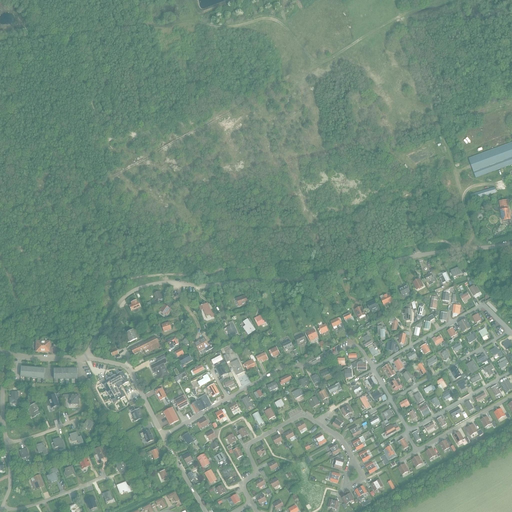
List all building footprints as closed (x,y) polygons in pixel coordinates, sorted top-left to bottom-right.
[(511,135),(511,136),(511,138),(511,142),(469,159),(476,177),(511,163),(511,135)] [(472,199),(496,191),(495,187),(470,194),(472,199)] [(507,203),(509,203),(508,200),(499,201),(503,221),(510,220),(507,203)] [(459,274),(462,273),(459,267),(457,268),(457,269),(451,271),(453,276),(459,273),(459,274)] [(445,274),(439,277),(441,279),(441,280),(442,283),(446,282),(446,283),(450,281),(446,273),(445,273),(445,274)] [(432,277),(430,274),(425,277),(428,282),(431,281),(432,283),(435,281),(433,277),(432,277)] [(413,282),(416,289),(423,286),(419,279),(413,282)] [(406,286),(399,289),(402,296),(410,292),(407,285),(406,286)] [(474,296),(479,293),(475,287),(474,286),(469,288),(474,296)] [(159,291),(154,294),(156,298),(155,298),(156,302),(163,298),(161,294),(160,294),(159,291)] [(463,302),(470,298),(467,293),(463,295),(462,293),(459,294),(460,297),(463,302)] [(384,298),(381,299),(384,305),(392,301),(389,295),(387,296),(387,295),(383,296),(384,298)] [(243,298),(243,296),(236,299),(239,306),(248,303),(246,297),(243,298)] [(133,310),(140,307),(138,302),(137,302),(136,300),(131,302),(133,306),(132,306),(133,310)] [(374,301),(367,305),(369,309),(370,311),(377,307),(374,301)] [(212,317),(215,316),(213,309),(210,310),(207,303),(202,305),(202,304),(199,306),(201,310),(204,309),(206,315),(210,314),(212,317)] [(167,316),(171,310),(164,305),(160,311),(167,316)] [(365,314),(362,307),(355,310),(358,317),(365,314)] [(410,309),(403,310),(403,313),(406,312),(407,320),(411,320),(410,309)] [(350,322),(354,321),(351,314),(350,315),(349,313),(343,316),(345,320),(349,319),(350,322)] [(477,322),(481,320),(478,313),(473,316),(474,319),(475,319),(477,322)] [(260,315),(254,318),(258,326),(265,323),(263,320),(260,315)] [(430,321),(434,319),(432,315),(427,318),(428,320),(426,320),(424,329),(429,329),(430,321)] [(336,326),(340,324),(338,318),(330,322),(334,329),(337,328),(336,326)] [(393,322),(392,329),(396,330),(397,321),(395,321),(396,319),(390,318),(389,322),(393,322)] [(255,329),(248,319),(243,322),(246,325),(243,327),(246,331),(247,330),(250,334),(255,329)] [(461,328),(462,329),(469,325),(465,319),(458,323),(460,326),(458,327),(459,329),(461,328)] [(164,331),(172,329),(169,322),(162,324),(164,331)] [(237,333),(236,330),(232,322),(229,323),(230,326),(226,328),(231,336),(237,333)] [(321,334),(328,331),(325,324),(319,327),(319,328),(318,329),(319,332),(320,331),(321,334)] [(456,334),(458,334),(457,332),(455,333),(452,328),(447,331),(451,337),(456,335),(456,334)] [(482,337),(483,338),(486,335),(486,334),(488,333),(485,328),(479,332),(482,337)] [(311,340),(314,339),(314,338),(317,337),(316,333),(314,329),(311,331),(307,333),(309,336),(311,340)] [(130,342),(137,338),(133,330),(126,334),(130,342)] [(360,343),(369,338),(365,332),(356,337),(360,343)] [(304,341),(305,343),(307,342),(303,334),(301,335),(295,338),(298,344),(304,341)] [(404,344),(406,335),(402,334),(401,335),(400,335),(400,336),(398,336),(396,338),(399,339),(398,342),(400,342),(400,343),(404,344)] [(470,343),(475,340),(473,335),(467,338),(470,343)] [(146,353),(161,346),(156,336),(131,348),(134,354),(144,349),(146,353)] [(440,336),(439,336),(436,338),(435,337),(433,339),(436,344),(443,340),(440,336)] [(169,345),(171,348),(179,344),(175,337),(167,341),(169,345)] [(204,338),(194,344),(199,352),(204,349),(206,352),(214,347),(211,342),(208,344),(204,338)] [(506,348),(511,345),(509,340),(503,343),(506,348)] [(49,352),(50,342),(36,341),(36,351),(49,352)] [(285,351),(293,347),(290,341),(282,345),(285,351)] [(387,349),(389,350),(393,350),(394,343),(395,344),(395,342),(389,341),(387,349)] [(462,347),(459,343),(457,345),(456,344),(455,345),(455,346),(453,347),(455,351),(462,347)] [(420,347),(421,349),(422,349),(425,354),(430,351),(426,344),(420,347)] [(375,351),(373,346),(372,345),(367,347),(373,357),(379,353),(377,350),(375,351)] [(280,354),(277,347),(269,351),(271,355),(272,354),(273,357),(278,355),(279,357),(281,356),(280,354)] [(499,351),(496,347),(491,350),(492,353),(494,356),(498,354),(499,357),(502,355),(500,350),(499,351)] [(184,354),(181,349),(175,352),(178,357),(184,354)] [(441,354),(444,359),(450,356),(447,351),(446,351),(446,350),(443,352),(443,353),(441,354)] [(250,362),(245,365),(247,370),(256,366),(254,362),(256,361),(252,352),(249,353),(252,360),(250,361),(250,362)] [(409,353),(407,355),(410,360),(416,356),(414,352),(410,354),(409,353)] [(256,357),(258,361),(262,359),(263,362),(268,359),(265,353),(256,357)] [(477,358),(480,362),(486,358),(483,353),(481,355),(482,356),(477,358)] [(192,360),(189,355),(179,360),(182,366),(192,360)] [(214,364),(222,359),(220,356),(212,360),(214,364)] [(430,366),(436,362),(433,357),(427,361),(430,366)] [(244,372),(240,364),(238,359),(231,363),(237,375),(244,372)] [(165,368),(164,364),(162,360),(158,362),(158,363),(156,364),(156,363),(151,365),(155,373),(158,371),(158,372),(160,375),(158,376),(160,379),(168,375),(165,368)] [(476,366),(472,361),(467,365),(471,372),(474,370),(473,368),(476,366)] [(501,369),(502,370),(506,368),(505,367),(507,366),(504,361),(498,364),(501,369)] [(418,369),(422,375),(426,373),(421,363),(416,366),(416,367),(414,368),(415,370),(418,369)] [(489,366),(485,368),(489,376),(493,373),(491,370),(494,369),(491,364),(488,366),(489,366)] [(384,367),(390,377),(394,375),(388,365),(384,367)] [(193,370),(195,374),(203,369),(201,366),(193,370)] [(222,366),(217,369),(221,376),(226,374),(223,367),(222,366)] [(333,372),(331,367),(320,372),(322,377),(333,372)] [(456,367),(451,370),(456,379),(461,376),(456,367)] [(44,373),(44,370),(21,368),(20,377),(43,379),(43,373),(44,373)] [(77,373),(77,370),(54,370),(54,379),(77,379),(77,373)] [(101,383),(113,403),(125,396),(119,386),(128,381),(122,371),(101,383)] [(407,381),(413,377),(409,371),(403,375),(407,381)] [(289,381),(292,379),(290,374),(280,379),(281,381),(279,382),(281,385),(286,383),(286,384),(290,382),(289,381)] [(475,377),(470,380),(472,383),(481,379),(479,374),(474,376),(475,377)] [(311,377),(314,383),(320,380),(317,375),(316,376),(316,375),(311,377)] [(392,382),(390,383),(393,389),(401,385),(397,379),(399,379),(397,376),(391,380),(392,382)] [(209,377),(200,382),(202,386),(211,381),(209,377)] [(371,378),(365,381),(366,384),(368,383),(370,387),(374,384),(371,378)] [(442,379),(437,382),(438,385),(440,384),(437,386),(439,390),(442,388),(446,386),(442,379)] [(506,392),(511,388),(511,387),(508,380),(501,384),(506,392)] [(275,382),(267,386),(270,391),(278,387),(275,382)] [(342,390),(338,383),(335,385),(328,388),(330,393),(337,389),(338,391),(342,390)] [(213,397),(219,393),(214,384),(205,389),(209,395),(211,394),(213,397)] [(433,391),(436,389),(433,384),(424,390),(426,393),(432,389),(433,391)] [(359,385),(352,389),(355,393),(359,391),(360,392),(362,391),(359,385)] [(498,388),(496,385),(491,388),(496,396),(500,394),(497,388),(498,388)] [(292,393),(296,399),(304,394),(301,388),(298,390),(292,393)] [(155,392),(157,395),(158,395),(161,401),(166,398),(161,389),(155,392)] [(257,399),(265,394),(264,392),(262,394),(259,390),(254,393),(257,399)] [(443,396),(442,396),(445,401),(451,397),(450,395),(452,393),(451,391),(450,390),(442,394),(443,396)] [(324,391),(318,394),(322,401),(328,398),(324,391)] [(381,396),(378,391),(372,395),(375,400),(381,396)] [(414,395),(419,403),(423,400),(419,393),(414,395)] [(486,397),(484,393),(475,398),(477,402),(486,397)] [(55,395),(48,397),(51,408),(58,406),(55,395)] [(78,395),(70,395),(70,404),(78,405),(78,395)] [(199,401),(196,403),(200,412),(207,408),(206,408),(211,406),(205,395),(197,399),(199,401)] [(315,396),(309,400),(312,406),(317,403),(318,405),(319,404),(315,396)] [(366,400),(367,400),(365,396),(364,397),(363,396),(360,398),(366,408),(370,406),(366,400)] [(179,409),(189,404),(185,397),(176,402),(179,409)] [(247,408),(252,406),(247,397),(242,400),(247,408)] [(434,401),(437,406),(440,404),(436,398),(431,400),(432,402),(434,401)] [(284,405),(281,399),(275,403),(278,408),(284,405)] [(470,403),(471,402),(470,400),(465,403),(470,411),(473,408),(470,403)] [(232,412),(239,408),(235,402),(228,406),(232,412)] [(196,414),(200,412),(196,403),(191,405),(196,414)] [(34,404),(28,408),(29,410),(28,410),(33,418),(34,417),(39,414),(36,409),(37,408),(34,404)] [(422,414),(429,410),(426,405),(419,409),(422,414)] [(130,412),(131,412),(133,417),(135,421),(142,418),(138,409),(135,411),(133,407),(129,409),(130,412)] [(170,425),(179,420),(172,407),(163,411),(170,425)] [(270,408),(264,411),(269,420),(275,416),(270,408)] [(461,412),(459,408),(451,412),(454,417),(461,412)] [(498,419),(505,416),(501,408),(494,412),(498,419)] [(219,420),(226,417),(222,410),(216,413),(219,420)] [(389,410),(383,413),(386,419),(393,416),(389,410)] [(252,415),(254,418),(255,420),(256,419),(259,425),(262,423),(261,420),(262,419),(258,412),(252,415)] [(445,421),(444,421),(443,419),(444,419),(442,416),(437,419),(442,427),(446,425),(446,424),(445,421)] [(484,427),(491,423),(487,416),(480,420),(484,427)] [(337,417),(335,421),(341,426),(344,422),(337,417)] [(379,421),(377,417),(369,421),(372,425),(379,421)] [(202,428),(209,424),(205,418),(199,422),(202,428)] [(90,429),(94,424),(88,419),(84,425),(90,429)] [(299,431),(306,427),(303,421),(296,425),(299,431)] [(341,426),(335,421),(332,425),(339,429),(341,426)] [(424,427),(427,431),(433,427),(435,429),(438,427),(436,425),(435,425),(433,422),(424,427)] [(385,429),(387,432),(384,433),(386,436),(393,433),(399,429),(396,424),(393,426),(392,425),(391,426),(390,425),(385,428),(386,429),(385,429)] [(471,435),(477,431),(473,424),(466,428),(471,435)] [(242,438),(248,435),(244,428),(238,431),(242,438)] [(149,430),(140,434),(141,438),(144,437),(147,443),(153,440),(149,430)] [(216,437),(213,430),(206,434),(209,440),(216,437)] [(288,440),(294,436),(291,430),(284,434),(288,440)] [(419,433),(417,431),(412,434),(417,441),(420,439),(417,434),(419,433)] [(77,432),(70,434),(72,442),(78,440),(79,443),(83,442),(81,436),(78,437),(77,432)] [(457,443),(463,439),(459,432),(453,436),(457,443)] [(196,440),(194,437),(192,439),(188,433),(182,437),(184,440),(185,443),(186,443),(188,445),(196,440)] [(230,444),(236,441),(233,434),(227,437),(230,444)] [(275,444),(282,441),(279,435),(272,438),(275,444)] [(53,440),(55,447),(59,446),(61,450),(65,448),(62,441),(61,441),(60,437),(53,440)] [(408,447),(404,439),(398,442),(399,445),(401,444),(404,449),(408,447)] [(443,451),(450,447),(445,440),(439,444),(443,451)] [(221,449),(216,441),(211,444),(216,452),(221,449)] [(39,453),(42,452),(43,455),(48,454),(46,448),(45,448),(43,443),(36,445),(39,453)] [(101,459),(106,457),(101,446),(95,449),(97,455),(98,454),(101,459)] [(259,456),(265,452),(262,446),(255,450),(259,456)] [(385,449),(387,452),(386,453),(387,455),(388,454),(390,456),(394,454),(390,447),(385,449)] [(22,458),(29,456),(27,448),(20,450),(22,458)] [(239,448),(233,450),(237,459),(243,456),(239,448)] [(429,459),(436,455),(432,448),(425,452),(429,459)] [(155,459),(159,458),(158,454),(159,454),(157,450),(151,452),(152,454),(153,454),(155,459)] [(226,459),(223,455),(222,452),(215,456),(216,458),(215,458),(217,462),(222,459),(223,461),(226,459)] [(187,463),(193,460),(189,453),(183,456),(187,463)] [(209,464),(204,455),(198,458),(202,465),(205,462),(207,465),(209,464)] [(416,467),(422,463),(418,456),(411,460),(416,467)] [(87,458),(79,462),(82,469),(90,466),(87,458)] [(120,471),(127,469),(124,461),(117,464),(118,467),(119,467),(120,471)] [(271,470),(278,467),(275,461),(268,465),(271,470)] [(402,475),(408,471),(404,464),(398,468),(402,475)] [(68,476),(75,473),(72,466),(65,469),(66,471),(68,476)] [(231,476),(228,470),(232,468),(231,466),(227,468),(227,469),(222,472),(224,476),(225,479),(228,477),(229,480),(232,478),(231,476)] [(48,475),(50,480),(51,483),(56,481),(56,479),(57,478),(55,473),(57,472),(56,467),(49,470),(51,474),(48,475)] [(162,480),(169,477),(167,473),(166,474),(164,470),(160,472),(162,477),(162,478),(162,480)] [(210,482),(216,479),(210,470),(205,473),(210,482)] [(194,484),(197,483),(195,479),(191,472),(187,474),(191,481),(192,480),(194,484)] [(35,481),(32,483),(35,489),(43,486),(39,475),(34,478),(35,481)] [(259,488),(265,484),(262,478),(255,482),(259,488)] [(273,488),(280,484),(276,478),(270,482),(273,488)] [(118,485),(121,493),(127,490),(128,492),(132,491),(130,486),(127,488),(125,482),(118,485)] [(220,495),(226,492),(222,485),(216,489),(220,495)] [(106,492),(103,494),(106,502),(109,501),(112,500),(109,491),(106,493),(106,492)] [(175,491),(166,496),(168,500),(173,498),(175,502),(179,500),(175,491)] [(234,504),(240,501),(236,494),(231,498),(234,504)] [(260,504),(266,500),(263,494),(256,498),(260,504)] [(95,500),(94,497),(86,500),(87,503),(88,503),(90,509),(97,507),(94,500),(95,500)] [(162,498),(155,502),(157,506),(160,504),(162,508),(166,506),(162,498)] [(277,510),(283,506),(280,500),(273,504),(277,510)]
